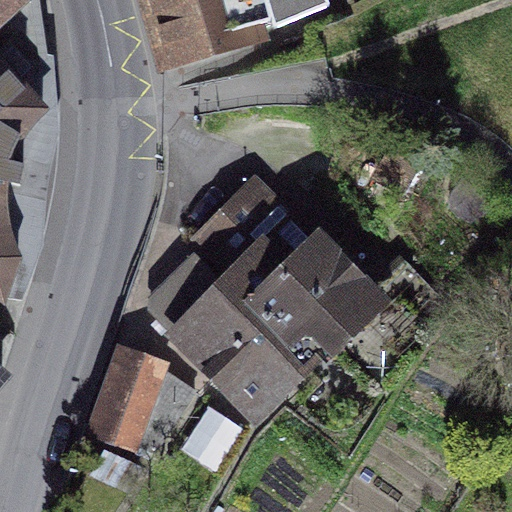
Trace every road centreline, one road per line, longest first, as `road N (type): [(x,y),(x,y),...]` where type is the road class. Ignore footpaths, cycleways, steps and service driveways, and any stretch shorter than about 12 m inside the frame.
road 1 (tertiary): [(116,108),(117,167),(98,258),(17,511)]
road 2 (residential): [(511,161),(433,116),(345,87),(281,86),(116,108)]
